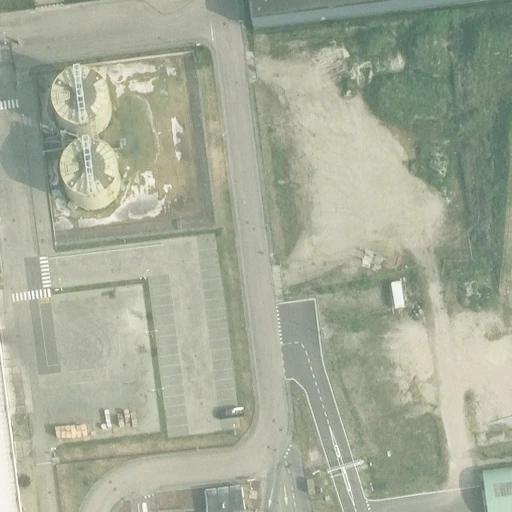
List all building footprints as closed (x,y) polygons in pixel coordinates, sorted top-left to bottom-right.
[(248,0),(253,30),(495,0),(248,0)] [(404,73),(447,69),(446,50),(402,53),(404,73)] [(114,109),(114,108),(113,102),(111,96),(108,90),(105,86),(96,79),(90,77),(84,76),(78,76),(71,78),(61,84),(56,89),(53,94),(51,100),(50,107),(50,113),(52,119),(58,129),(67,136),(73,138),(79,140),(84,140),(92,138),(99,135),(103,132),(107,127),(111,121),(113,115),(114,109)] [(123,181),(123,179),(121,168),(118,162),(115,158),(111,154),(106,151),(98,148),(94,148),(87,148),(80,150),(73,153),(69,156),(64,162),(62,167),(60,173),(59,179),(61,190),(64,197),(69,202),(77,208),(82,210),(89,211),(95,211),(101,210),(108,206),(112,203),(117,198),(120,192),(122,188),(123,181)] [(382,284),(288,299),(292,324),(386,309),(382,284)] [(0,511),(20,511),(0,354),(0,511)]
